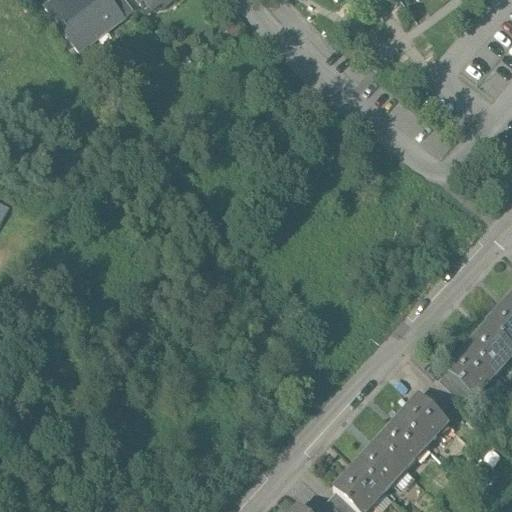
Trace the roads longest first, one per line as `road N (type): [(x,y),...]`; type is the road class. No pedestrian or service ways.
road 1 (residential): [(243,511),(507,230)]
road 2 (unclassified): [(245,0),(322,88),(433,173)]
